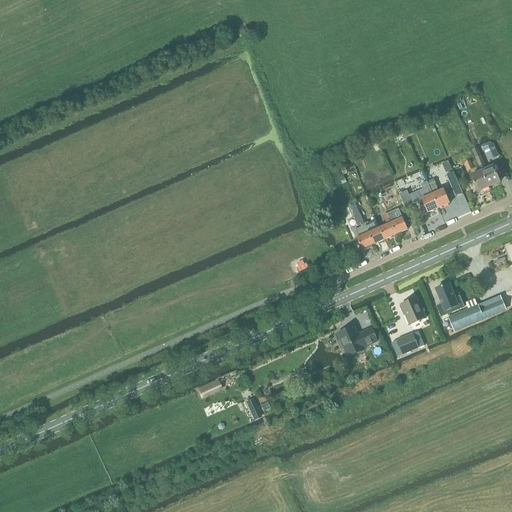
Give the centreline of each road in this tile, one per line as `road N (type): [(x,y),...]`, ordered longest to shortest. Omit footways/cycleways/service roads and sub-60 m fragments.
road 1 (secondary): [(0,450),(340,298)]
road 2 (residential): [(340,298),(337,278),(511,199)]
road 3 (secondary): [(340,298),(511,221)]
